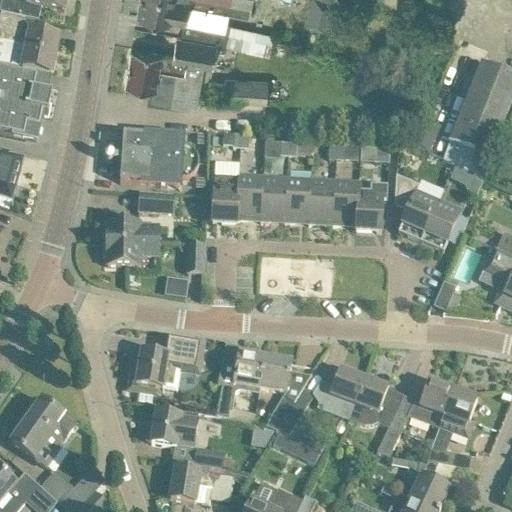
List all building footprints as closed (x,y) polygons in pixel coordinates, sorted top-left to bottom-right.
[(0,14),(2,15),(25,20),(39,23),(41,9),(64,14),(67,0),(28,0),(28,6),(3,0),(0,14)] [(139,0),(137,18),(139,18),(156,21),(170,24),(170,22),(184,24),(181,38),(216,45),(269,55),(273,34),(231,26),(231,23),(226,22),(227,13),(229,14),(249,17),(252,0),(139,0)] [(312,0),(305,22),(324,29),(333,3),(322,0),(312,0)] [(331,0),(370,14),(377,0),(331,0)] [(25,20),(2,15),(0,24),(0,42),(10,45),(6,66),(22,70),(51,77),(59,39),(31,34),(30,36),(22,34),(25,20)] [(176,37),(173,56),(172,61),(186,63),(186,65),(201,67),(212,69),(216,45),(181,38),(176,37)] [(131,49),(127,73),(198,85),(201,67),(186,65),(186,63),(172,61),(173,56),(131,49)] [(449,146),(450,146),(443,163),(484,184),(493,164),(488,162),(511,100),(511,79),(480,67),(449,146)] [(198,85),(127,73),(125,85),(152,90),(150,102),(194,109),(198,85)] [(46,100),(49,87),(0,76),(0,139),(36,147),(42,119),(49,119),(52,101),(46,100)] [(267,98),(267,81),(224,78),(223,101),(266,104),(267,98)] [(233,151),(241,152),(242,137),(224,136),(223,148),(233,149),(233,151)] [(125,137),(123,159),(112,157),(111,156),(109,156),(108,156),(106,157),(105,158),(104,159),(104,161),(104,162),(105,163),(107,165),(108,165),(109,165),(112,164),(122,164),(120,185),(177,189),(178,183),(185,183),(188,182),(191,180),(194,177),(196,174),(198,171),(198,167),(198,163),(197,160),(196,156),(194,153),(191,151),(188,150),(182,148),(183,141),(125,137)] [(242,137),(241,152),(249,152),(249,153),(259,153),(259,139),(250,139),(250,138),(242,137)] [(288,160),(289,146),(281,145),(280,159),(288,160)] [(297,146),(289,146),(288,160),(296,161),(297,154),(313,155),(313,147),(297,146)] [(336,163),(337,148),(329,148),(328,162),(336,163)] [(345,149),(337,148),(336,163),(345,163),(345,149)] [(390,160),(390,152),(361,151),(360,159),(390,160)] [(240,178),(240,164),(216,163),(215,177),(240,178)] [(0,164),(0,195),(13,200),(22,170),(0,164)] [(407,239),(420,245),(438,204),(415,195),(418,187),(405,182),(396,177),(394,208),(407,213),(400,232),(408,236),(407,239)] [(237,227),(237,224),(238,209),(239,192),(240,179),(237,179),(237,180),(215,179),(212,222),(222,223),(221,226),(237,227)] [(256,221),(260,221),(263,180),(240,179),(239,192),(238,209),(237,224),(252,221),(252,218),(257,219),(256,221)] [(280,222),(284,222),(286,181),(263,180),(260,221),(260,225),(261,225),(276,222),(276,220),(280,220),(280,222)] [(304,223),(308,224),(311,183),(286,181),(284,222),(284,226),(285,226),(300,223),(300,221),(304,221),(304,223)] [(469,195),(477,198),(483,185),(475,182),(469,195)] [(328,225),(332,225),(334,184),(311,183),(308,224),(308,228),(309,228),(324,225),(324,222),(328,223),(328,225)] [(352,226),(356,226),(357,186),(334,184),(332,225),(332,229),(333,229),(348,226),(348,224),(352,224),(352,226)] [(357,186),(356,226),(356,234),(381,235),(383,207),(387,208),(388,187),(371,186),(370,193),(360,192),(360,186),(357,186)] [(137,214),(174,217),(175,199),(138,196),(137,214)] [(438,204),(420,245),(435,251),(436,247),(445,251),(461,214),(438,204)] [(105,236),(105,247),(160,247),(160,235),(139,235),(139,225),(107,224),(107,236),(105,236)] [(511,257),(511,240),(503,237),(497,251),(511,257)] [(160,247),(105,247),(105,256),(107,256),(107,269),(140,269),(140,259),(160,259),(160,247)] [(188,247),(187,277),(203,277),(204,247),(188,247)] [(511,257),(497,251),(496,252),(494,251),(484,272),(511,285),(500,308),(511,312),(511,257)] [(444,285),(433,309),(445,314),(446,313),(449,314),(454,313),(456,309),(453,304),(450,303),(455,290),(444,285)] [(129,393),(155,397),(156,391),(176,394),(179,376),(183,376),(184,369),(200,371),(204,345),(167,339),(164,358),(141,354),(139,369),(133,368),(129,393)] [(260,391),(265,361),(239,356),(237,369),(222,366),(217,394),(221,394),(216,420),(228,422),(230,414),(232,415),(235,396),(240,393),(259,397),(260,391)] [(292,366),(265,361),(260,391),(286,396),(292,366)] [(338,418),(347,422),(363,382),(356,379),(357,376),(342,370),(331,399),(343,404),(338,418)] [(388,431),(396,415),(381,409),(389,388),(374,382),(372,385),(363,382),(347,422),(365,429),(373,429),(378,426),(388,431)] [(409,419),(439,430),(452,393),(430,384),(421,407),(414,404),(409,419)] [(452,393),(439,430),(468,441),(473,429),(468,427),(477,402),(452,393)] [(277,434),(290,412),(294,406),(283,400),(266,429),(277,434)] [(11,445),(34,461),(45,470),(76,428),(41,403),(11,445)] [(302,419),(290,412),(277,434),(277,435),(290,439),(302,419)] [(152,444),(151,447),(176,450),(176,449),(194,452),(198,423),(181,420),(181,419),(156,415),(154,432),(149,431),(147,443),(152,444)] [(396,415),(388,431),(377,455),(390,458),(409,420),(396,415)] [(340,423),(336,434),(342,436),(346,426),(340,423)] [(288,440),(283,450),(302,459),(308,445),(288,440)] [(219,472),(222,456),(197,452),(195,467),(196,468),(217,472),(219,472)] [(452,469),(455,457),(430,452),(426,464),(439,467),(452,469)] [(449,492),(431,483),(439,467),(426,464),(426,468),(392,462),(391,469),(408,473),(407,477),(410,478),(406,486),(416,490),(410,503),(383,490),(383,492),(397,498),(426,511),(443,511),(447,504),(444,501),(449,492)] [(217,472),(196,468),(195,474),(175,471),(170,502),(195,506),(198,488),(212,491),(210,503),(229,507),(233,480),(219,477),(219,472),(217,472)] [(63,511),(78,511),(94,494),(104,484),(92,472),(59,508),(63,511)] [(16,511),(24,503),(34,511),(51,511),(57,505),(25,477),(16,488),(0,473),(0,511),(16,511)] [(299,511),(302,505),(300,504),(305,492),(287,484),(282,495),(277,493),(269,510),(268,509),(267,511),(251,504),(247,511),(299,511)] [(107,511),(110,509),(94,494),(78,511),(107,511)] [(426,511),(397,498),(390,511),(426,511)] [(312,511),(316,505),(305,500),(302,505),(299,511),(312,511)]
